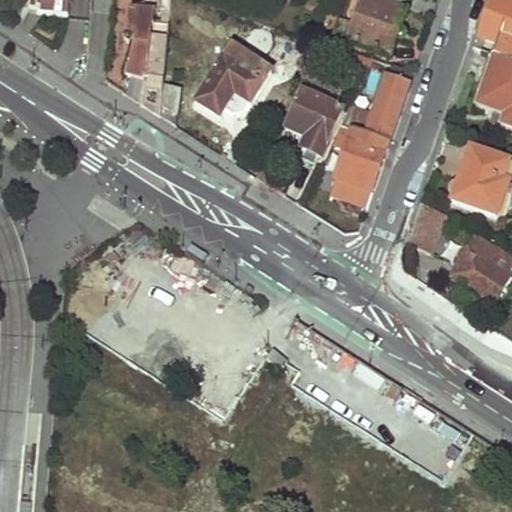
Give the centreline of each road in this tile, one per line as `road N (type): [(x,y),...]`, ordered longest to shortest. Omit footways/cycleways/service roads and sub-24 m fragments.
road 1 (secondary): [(358,299),(0,82)]
road 2 (residential): [(461,0),(391,229),(358,299)]
road 3 (secondary): [(511,401),(358,299)]
